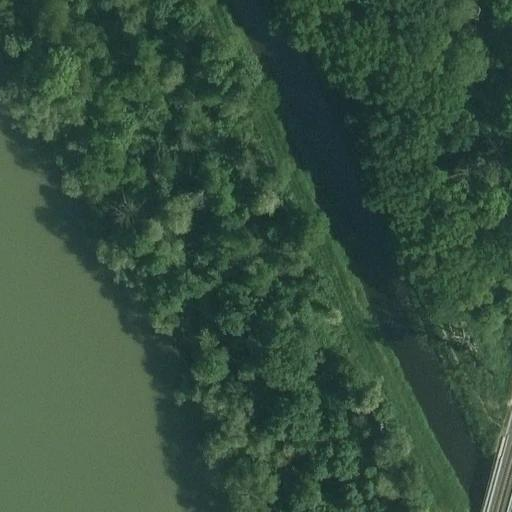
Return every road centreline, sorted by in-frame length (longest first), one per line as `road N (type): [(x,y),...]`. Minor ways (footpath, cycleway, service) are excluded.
road 1 (track): [(499,430),(437,315),(351,107)]
road 2 (track): [(351,107),(499,67),(511,55)]
